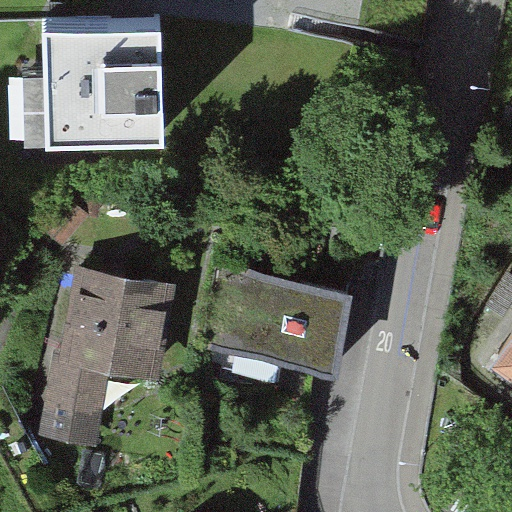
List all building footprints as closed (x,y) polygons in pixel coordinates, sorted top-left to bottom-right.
[(162,20),(37,22),(38,68),(17,69),(18,137),(164,135),(162,20)] [(511,45),(502,90),(509,92),(502,122),(511,124),(511,45)] [(338,287),(214,268),(202,348),(326,367),(338,287)] [(157,304),(45,289),(22,464),(85,472),(95,395),(144,402),(157,304)] [(511,337),(480,384),(511,406),(511,337)]
